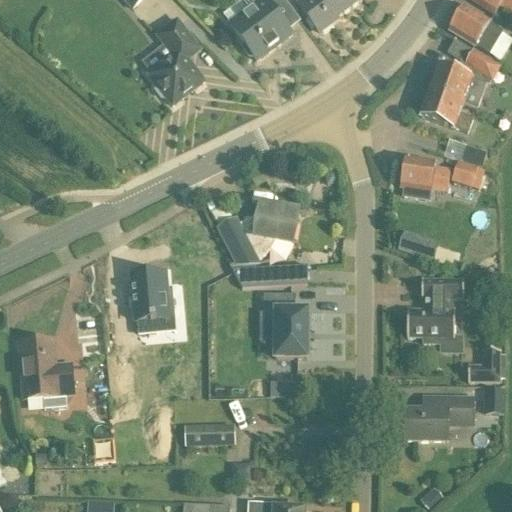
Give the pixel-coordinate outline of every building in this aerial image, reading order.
[(121,0),(133,12),(144,0),(121,0)] [(257,64),(292,38),(272,11),(280,5),(276,0),(252,0),(258,7),(230,28),(244,46),(243,52),(249,59),(254,60),(257,64)] [(320,36),(334,25),(332,23),(360,3),(358,0),(305,0),(298,6),(320,36)] [(511,17),(511,0),(471,0),(470,2),(495,17),(499,10),(511,17)] [(490,57),(503,34),(464,11),(451,33),(490,57)] [(173,109),(205,85),(188,62),(200,53),(178,24),(158,39),(173,59),(148,77),(154,85),(153,91),(161,101),(167,101),(173,109)] [(496,56),(509,63),(511,58),(511,35),(508,34),(496,56)] [(493,83),(502,70),(475,55),(466,69),(493,83)] [(462,106),(462,107),(476,113),(482,101),(486,86),(439,69),(430,94),(462,106)] [(459,115),(462,107),(462,106),(430,94),(420,120),(468,137),(474,121),(459,115)] [(460,166),(482,173),(487,156),(467,149),(460,166)] [(448,196),(451,184),(450,183),(452,173),(436,170),(436,167),(406,162),(401,190),(431,195),(432,193),(448,196)] [(481,186),(483,187),(490,189),(494,177),(482,173),(460,166),(458,165),(451,184),(471,190),(479,193),(481,186)] [(293,248),(299,215),(261,207),(259,218),(238,229),(235,223),(219,232),(239,269),(258,265),(259,262),(262,262),(264,261),(267,260),(269,259),(271,257),(273,255),(274,253),(275,250),(276,248),(276,245),(293,248)] [(157,337),(156,323),(175,322),(172,291),(167,292),(165,276),(146,278),(146,280),(132,282),(136,327),(139,327),(140,339),(157,337)] [(406,279),(406,305),(418,305),(418,279),(406,279)] [(408,313),(408,342),(424,342),(424,348),(441,348),(441,342),(455,342),(455,313),(454,313),(453,302),(463,302),(463,284),(422,284),(422,302),(424,302),(424,313),(408,313)] [(241,330),(240,289),(178,291),(180,332),(241,330)] [(295,299),(263,300),(263,316),(275,316),(277,364),(309,363),(307,315),(295,315),(295,299)] [(55,368),(53,343),(19,346),(24,403),(43,401),(44,413),(67,411),(66,399),(76,398),(73,366),(55,368)] [(501,356),(484,356),(484,371),(469,371),(469,387),(500,388),(501,356)] [(109,362),(112,405),(136,402),(133,360),(109,362)] [(475,432),(475,400),(422,400),(422,415),(407,415),(407,445),(447,446),(447,432),(475,432)] [(186,451),(236,450),(235,429),(185,431),(186,451)] [(36,470),(47,470),(47,458),(35,458),(36,470)] [(4,464),(0,465),(0,492),(14,486),(4,464)]
